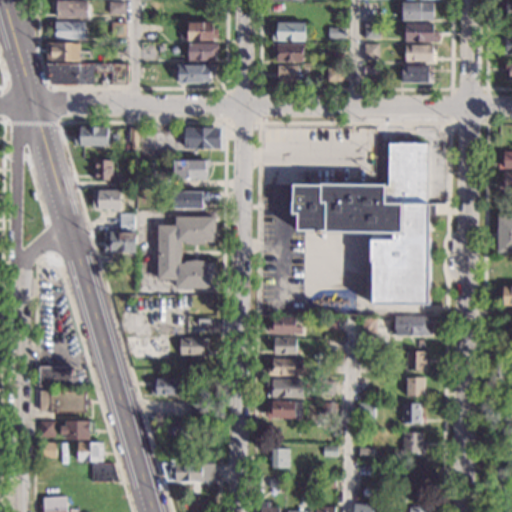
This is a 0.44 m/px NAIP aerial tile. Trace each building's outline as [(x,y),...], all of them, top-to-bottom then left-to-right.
[(511,20),(504,20),(504,11),(501,11),(501,4),(505,4),(505,1),(511,1),(511,20)] [(86,19),(54,19),(54,11),(50,11),(50,2),(85,2),(86,19)] [(123,15),(107,15),(107,3),(123,3),(123,15)] [(430,22),(399,21),(400,4),(402,4),(431,5),(430,22)] [(125,39),(109,39),(110,23),(125,23),(125,39)] [(83,41),(53,41),(53,31),(48,31),(48,24),(83,25),(83,41)] [(212,30),(216,30),(215,42),(210,42),(210,43),(186,42),(186,41),(178,41),(178,34),(186,34),(186,24),(212,24),(212,30)] [(303,42),(269,42),(270,33),(273,33),(274,24),(304,25),(303,42)] [(431,44),(404,44),(404,24),(432,25),(431,44)] [(377,41),(363,41),(363,25),(377,25),(377,41)] [(343,30),(343,41),(326,41),(327,29),(343,30)] [(80,62),(45,61),(45,44),(77,45),(80,45),(80,62)] [(216,55),(212,55),(212,62),(185,62),(185,45),(216,45),(216,55)] [(396,53),(389,53),(389,45),(397,46),(396,53)] [(300,64),(274,63),(274,60),(273,60),(274,46),(301,46),(300,64)] [(377,46),(377,63),(362,62),(362,46),(377,46)] [(430,63),(403,62),(404,47),(431,48),(430,63)] [(511,80),(509,80),(509,72),(503,71),(503,63),(511,63),(511,80)] [(125,86),(110,86),(111,73),(90,73),(90,86),(50,86),(46,65),(125,66),(125,86)] [(213,75),(209,75),(209,84),(176,84),(176,65),(213,65),(213,75)] [(427,74),(430,74),(431,84),(400,85),(399,67),(427,66),(427,74)] [(296,85),(275,84),(275,67),(296,67),(296,85)] [(341,83),(325,83),(325,67),(341,67),(341,83)] [(376,76),(362,76),(362,68),(377,68),(376,76)] [(107,148),(77,147),(77,146),(73,146),(73,128),(107,129),(107,148)] [(136,143),(127,143),(128,130),(136,130),(136,143)] [(217,150),(182,149),(182,130),(218,130),(217,150)] [(424,205),(433,205),(433,216),(428,216),(428,304),(372,304),(372,262),(370,261),(370,241),(393,241),(393,230),(297,230),(297,214),(292,214),(292,187),(388,187),(388,145),(424,144),(424,205)] [(511,169),(497,169),(497,161),(502,161),(502,151),(511,151),(511,169)] [(110,181),(93,181),(93,161),(110,162),(110,181)] [(207,171),(205,171),(205,181),(173,181),(173,177),(168,177),(166,174),(166,172),(168,169),(171,169),(171,161),(207,162),(207,171)] [(150,187),(135,187),(136,172),(150,173),(150,187)] [(511,190),(497,190),(497,181),(503,181),(503,174),(511,174),(511,190)] [(133,190),(119,190),(119,178),(133,179),(133,190)] [(118,210),(117,210),(117,213),(111,213),(111,210),(91,210),(92,192),(119,192),(118,210)] [(208,194),(208,202),(200,202),(200,210),(170,209),(170,193),(208,194)] [(131,234),(134,234),(134,255),(102,254),(103,233),(118,233),(118,215),(126,215),(126,210),(132,210),(131,234)] [(213,243),(204,243),(204,245),(193,247),(182,245),(182,243),(178,243),(180,253),(178,264),(181,264),(181,263),(194,260),(204,263),(204,264),(213,264),(212,289),(173,289),(173,282),(156,281),(156,226),(173,226),(173,218),(213,218),(213,243)] [(511,252),(497,252),(498,219),(511,219),(511,252)] [(511,273),(499,273),(500,257),(511,257),(511,273)] [(511,305),(503,305),(503,287),(511,287),(511,305)] [(294,328),(299,328),(298,335),(266,335),(267,327),(272,327),(272,318),(295,319),(294,328)] [(337,319),(336,332),(319,331),(320,318),(337,319)] [(383,318),(384,331),(360,332),(359,318),(383,318)] [(428,337),(392,336),(393,318),(428,319),(428,337)] [(171,345),(165,345),(165,359),(129,359),(125,338),(171,339),(171,345)] [(201,357),(178,357),(179,338),(201,339),(201,357)] [(295,341),(294,356),(272,355),(272,340),(295,341)] [(421,372),(404,371),(404,352),(422,352),(421,372)] [(300,371),(297,371),(297,378),(265,378),(265,370),(271,370),(271,361),(300,361),(300,371)] [(71,388),(38,387),(39,367),(72,368),(71,388)] [(421,399),(403,399),(404,379),(407,379),(421,380),(421,399)] [(182,381),(182,396),(149,395),(149,382),(153,382),(153,380),(182,381)] [(301,400),(268,400),(269,397),(265,397),(265,382),(301,382),(301,400)] [(333,383),(332,397),(318,397),(318,383),(333,383)] [(84,411),(39,411),(39,392),(84,393),(84,411)] [(300,421),(264,420),(264,403),(300,404),(300,421)] [(335,419),(317,419),(317,404),(335,404),(335,419)] [(207,421),(189,421),(189,405),(207,406),(207,421)] [(372,420),(357,420),(357,405),(373,405),(372,420)] [(418,425),(399,424),(400,406),(419,406),(418,425)] [(89,422),(93,422),(93,435),(88,435),(88,440),(65,440),(65,435),(60,435),(60,427),(65,427),(65,421),(89,421),(89,422)] [(53,438),(38,438),(38,422),(54,422),(53,438)] [(185,422),(185,440),(163,440),(164,422),(185,422)] [(420,447),(418,447),(418,455),(401,454),(401,434),(420,434),(420,447)] [(55,459),(38,459),(38,444),(55,444),(55,459)] [(101,463),(76,462),(76,444),(77,444),(101,444),(101,463)] [(335,458),(321,458),(321,447),(335,447),(335,458)] [(371,461),(357,460),(358,450),(360,450),(371,450),(371,461)] [(286,469),(270,468),(270,451),(286,452),(286,469)] [(115,482),(90,482),(90,464),(110,465),(115,482)] [(210,482),(164,481),(160,465),(211,466),(210,482)] [(423,467),(423,476),(408,476),(408,466),(423,467)] [(371,470),(371,478),(358,478),(358,469),(371,470)] [(333,489),(318,489),(318,478),(334,479),(333,489)] [(280,489),(267,489),(267,480),(280,480),(280,489)] [(310,494),(299,494),(300,480),(310,480),(310,494)] [(404,503),(393,503),(393,487),(404,488),(404,503)] [(66,511),(38,511),(38,506),(41,506),(40,499),(65,497),(66,511)] [(267,503),(267,509),(277,510),(277,511),(258,511),(259,503),(267,503)]
